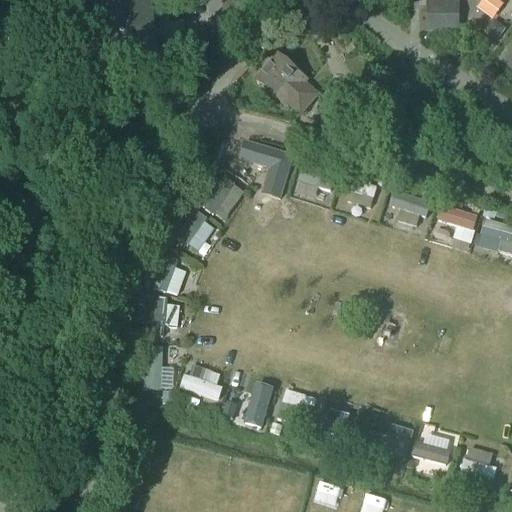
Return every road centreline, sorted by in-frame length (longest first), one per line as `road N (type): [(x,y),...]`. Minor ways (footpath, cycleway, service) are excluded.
road 1 (unclassified): [(63,511),(101,334),(81,163),(19,0)]
road 2 (unknown): [(0,431),(40,309),(41,273),(0,249)]
